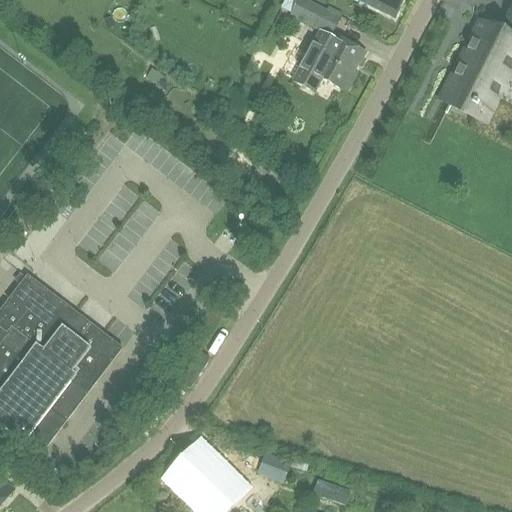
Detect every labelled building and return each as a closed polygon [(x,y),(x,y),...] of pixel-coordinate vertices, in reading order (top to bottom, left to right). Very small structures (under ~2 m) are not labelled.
[(297,0),(289,16),(330,37),(340,17),(306,0),(297,0)] [(355,0),(393,20),(403,0),(355,0)] [(439,16),(451,32),(470,17),(457,2),(439,16)] [(472,42),(442,99),(449,103),(447,107),(463,116),(468,107),(483,116),(511,64),(504,60),(511,45),(511,41),(489,29),(480,47),(472,42)] [(357,73),(355,72),(366,53),(334,35),(320,61),(309,54),(293,82),(314,94),(322,80),(346,93),(357,73)] [(216,228),(236,198),(211,182),(213,179),(174,154),(152,187),(216,228)] [(26,278),(23,275),(18,281),(21,284),(0,312),(0,328),(0,329),(0,328),(0,426),(40,457),(123,349),(27,276),(26,278)] [(174,477),(195,498),(192,500),(204,511),(219,511),(242,489),(222,468),(219,471),(199,451),(174,477)] [(264,454),(257,476),(283,484),(290,462),(264,454)] [(0,507),(14,491),(0,478),(0,507)] [(348,505),(352,492),(317,482),(313,496),(348,505)]
